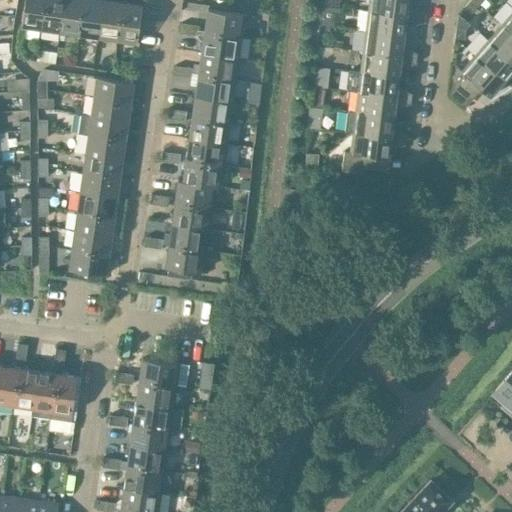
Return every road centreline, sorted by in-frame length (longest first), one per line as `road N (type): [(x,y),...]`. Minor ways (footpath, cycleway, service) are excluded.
road 1 (tertiary): [(258,511),(294,414),(341,344),(411,273),(511,203)]
road 2 (residential): [(113,317),(175,0)]
road 3 (residential): [(511,103),(433,145),(449,0)]
road 4 (residential): [(79,511),(109,337)]
